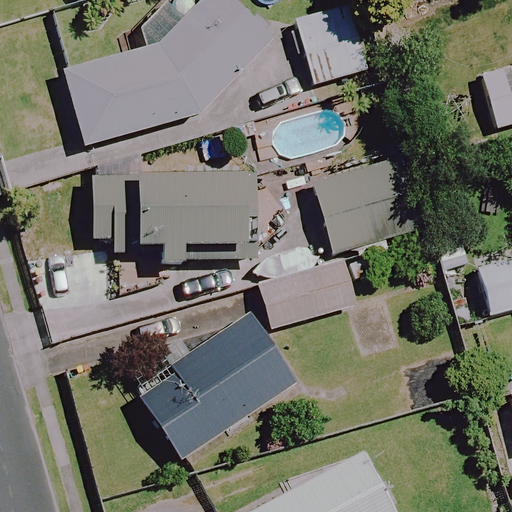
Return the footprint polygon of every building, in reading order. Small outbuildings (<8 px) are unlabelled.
[(271,46),(224,0),(196,0),(154,44),(48,75),(74,161),(192,126),(271,46)] [(358,77),(340,14),(288,29),(296,58),(306,92),(358,77)] [(511,70),(475,79),(489,136),(511,130),(511,70)] [(414,236),(396,170),(306,195),(322,254),(324,261),(414,236)] [(249,253),(243,177),(79,188),(83,246),(105,245),(106,263),(249,253)] [(511,264),(471,275),(483,324),(511,316),(511,264)] [(347,312),(333,267),(255,291),(258,302),(268,336),(347,312)] [(372,309),(344,316),(355,359),(382,352),(372,309)] [(289,392),(242,322),(164,374),(168,380),(131,405),(173,468),(289,392)] [(511,397),(502,400),(511,432),(511,397)] [(382,511),(355,461),(259,511),(382,511)]
